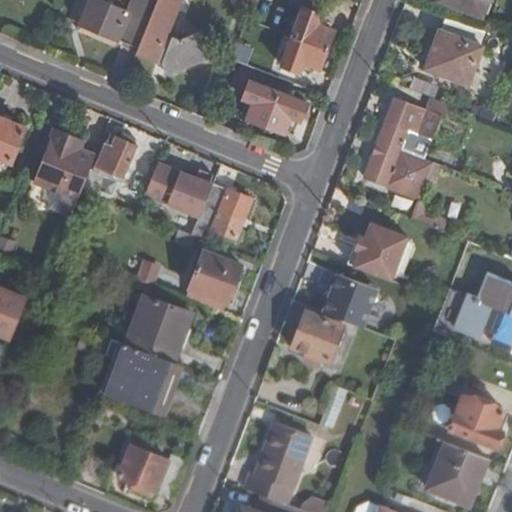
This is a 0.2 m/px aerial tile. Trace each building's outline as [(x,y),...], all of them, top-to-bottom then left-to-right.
[(140,45),(151,18),(108,0),(92,0),(83,21),(140,45)] [(180,0),(158,0),(151,18),(140,45),(139,50),(165,60),(169,71),(212,54),(201,30),(183,37),(169,31),(180,0)] [(255,0),(238,0),(238,2),(253,8),(255,0)] [(328,1),(326,0),(296,0),(295,3),(305,7),(294,36),(329,49),(335,30),(320,23),(328,1)] [(446,0),(483,16),(489,0),(446,0)] [(488,32),(447,16),(427,67),(466,83),(488,32)] [(329,49),(294,36),(283,64),(276,61),(277,59),(238,44),(232,58),(284,78),(285,78),(289,67),(301,72),(306,61),(322,66),(329,49)] [(280,90),(285,78),(284,78),(232,58),(224,79),(248,88),(252,79),(280,90)] [(414,75),(409,88),(434,98),(439,85),(414,75)] [(266,123),(280,90),(252,79),(248,88),(245,97),(254,101),(248,116),(266,123)] [(309,101),(280,90),(266,123),(284,130),(291,116),(301,120),(309,101)] [(427,157),(444,112),(397,95),(366,173),(422,196),(437,160),(427,157)] [(0,155),(12,160),(27,125),(0,113),(0,155)] [(72,215),(98,151),(87,147),(69,141),(73,131),(57,125),(37,178),(53,185),(51,205),(72,215)] [(134,142),(136,136),(124,130),(121,137),(117,135),(114,143),(107,140),(97,165),(125,177),(138,144),(134,142)] [(91,139),(73,131),(69,141),(87,147),(91,139)] [(172,169),(156,162),(144,192),(200,214),(214,182),(216,177),(200,171),(197,176),(173,167),(172,169)] [(200,214),(197,225),(236,240),(254,198),(214,182),(200,214)] [(421,199),(413,217),(449,231),(456,213),(421,199)] [(334,258),(341,261),(358,216),(351,213),(334,258)] [(415,238),(358,216),(341,261),(398,283),(415,238)] [(237,278),(242,264),(204,250),(188,285),(232,304),(241,279),(237,278)] [(325,310),(365,325),(380,287),(340,272),(325,310)] [(511,277),(496,272),(487,294),(475,292),(464,325),(485,335),(490,326),(502,331),(499,340),(511,345),(511,277)] [(0,334),(7,337),(24,298),(0,288),(0,334)] [(125,342),(173,360),(192,312),(145,294),(125,342)] [(293,345),(321,355),(331,358),(344,324),(307,310),(293,345)] [(169,381),(178,362),(173,360),(125,342),(107,336),(100,355),(117,362),(103,393),(154,411),(166,381),(169,381)] [(331,358),(321,355),(315,369),(334,377),(339,362),(331,358)] [(333,430),(348,389),(333,384),(318,424),(333,430)] [(500,427),(506,409),(465,392),(464,395),(447,387),(435,417),(452,424),(451,429),(497,447),(505,429),(500,427)] [(253,470),(248,486),(265,493),(285,500),(291,484),(294,485),(314,433),(276,420),(257,470),(253,470)] [(469,504),(488,457),(445,440),(426,486),(469,504)] [(174,498),(187,461),(169,455),(168,457),(131,444),(118,478),(174,498)] [(316,511),(285,500),(265,493),(259,509),(241,502),(237,511),(316,511)]
